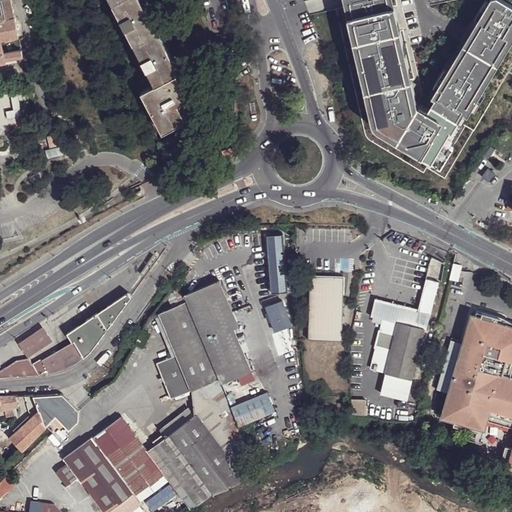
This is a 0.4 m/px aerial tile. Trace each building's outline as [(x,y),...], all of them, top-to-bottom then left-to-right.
[(0,0),(0,11),(1,19),(0,19),(0,60),(18,57),(11,17),(10,18),(7,0),(0,0)] [(111,0),(156,83),(142,92),(163,132),(186,119),(179,104),(190,98),(176,73),(179,71),(141,0),(111,0)] [(460,132),(457,130),(468,112),(471,114),(475,108),(486,90),(493,77),(490,75),(506,49),(509,51),(511,45),(511,3),(506,0),(494,0),(493,1),(477,28),(475,31),(478,33),(470,46),(463,59),(460,57),(457,61),(441,88),(437,94),(441,96),(432,111),(430,110),(428,113),(414,105),(409,80),(406,68),(403,55),(400,44),(392,6),(390,0),(352,0),(353,3),(356,15),(358,28),(361,39),(364,52),(367,64),(370,77),(372,88),(375,101),(378,113),(380,121),(394,129),(405,136),(416,142),(426,148),(444,159),(453,144),(460,132)] [(487,0),(473,25),(477,28),(493,1),(492,0),(487,0)] [(397,5),(392,6),(400,44),(406,43),(397,5)] [(353,29),(358,28),(356,15),(350,16),(353,29)] [(475,31),(467,44),(470,46),(478,33),(475,31)] [(358,54),(364,52),(361,39),(356,41),(358,54)] [(509,51),(506,49),(490,75),(493,77),(495,78),(510,52),(509,51)] [(409,54),(403,55),(406,68),(412,67),(409,54)] [(436,85),(441,88),(457,61),(453,58),(436,85)] [(364,78),(370,77),(367,64),(361,65),(364,78)] [(414,79),(409,80),(414,105),(428,113),(430,110),(431,108),(419,101),(414,79)] [(370,103),(375,101),(372,88),(367,90),(370,103)] [(486,90),(475,108),(480,111),(490,93),(486,90)] [(468,112),(457,130),(460,132),(462,132),(473,115),(471,114),(468,112)] [(392,134),(394,129),(380,121),(378,113),(372,114),(375,124),(392,134)] [(413,147),(416,142),(405,136),(402,140),(413,147)] [(175,139),(159,147),(164,157),(179,149),(175,139)] [(458,147),(453,144),(444,159),(426,148),(423,153),(446,167),(458,147)] [(484,157),(489,160),(496,150),(492,147),(484,157)] [(483,177),(490,182),(496,174),(489,170),(483,177)] [(283,234),(267,236),(272,292),(287,290),(283,234)] [(433,256),(419,312),(431,316),(440,318),(448,288),(454,264),(433,256)] [(344,279),(311,277),(307,341),(341,343),(344,279)] [(221,383),(250,372),(235,330),(239,328),(221,282),(186,296),(221,383)] [(76,340),(85,355),(96,344),(106,331),(134,293),(131,288),(70,331),(76,340)] [(292,325),(283,299),(266,306),(275,331),(292,325)] [(419,312),(375,302),(372,317),(382,319),(399,324),(399,322),(425,329),(425,330),(427,331),(431,316),(419,312)] [(186,303),(161,313),(177,353),(191,388),(217,378),(186,303)] [(436,389),(448,392),(442,415),(455,419),(465,422),(471,424),(484,428),(487,420),(511,426),(511,446),(505,444),(500,462),(511,465),(511,376),(510,376),(511,368),(511,325),(497,321),(475,315),(471,314),(463,343),(451,339),(436,389)] [(499,315),(497,321),(511,325),(511,321),(507,318),(499,315)] [(399,324),(382,319),(370,368),(386,372),(399,324)] [(425,329),(399,322),(399,324),(386,372),(413,378),(425,330),(425,329)] [(26,357),(30,356),(31,356),(52,342),(46,333),(43,327),(18,344),(21,349),(26,357)] [(151,332),(144,328),(137,340),(144,343),(151,332)] [(48,368),(51,372),(55,372),(66,368),(76,363),(85,355),(76,340),(45,357),(43,359),(48,368)] [(144,343),(137,340),(127,357),(137,363),(147,345),(144,343)] [(177,353),(157,361),(170,396),(191,388),(177,353)] [(31,356),(30,356),(26,357),(18,359),(0,371),(0,376),(40,373),(34,363),(31,356)] [(43,359),(34,363),(40,373),(48,368),(43,359)] [(217,378),(191,388),(196,413),(231,460),(236,458),(209,393),(221,387),(217,378)] [(274,411),(267,392),(231,406),(239,425),(274,411)] [(65,393),(34,394),(41,410),(48,425),(54,419),(61,425),(67,432),(80,420),(81,408),(65,393)] [(19,404),(16,394),(8,394),(0,394),(0,408),(4,407),(16,405),(19,404)] [(351,414),(366,414),(367,399),(350,398),(351,414)] [(16,405),(4,407),(6,417),(18,414),(16,405)] [(150,433),(157,442),(169,433),(195,414),(188,405),(150,433)] [(12,437),(24,449),(48,425),(41,410),(12,437)] [(128,411),(124,414),(134,428),(138,425),(128,411)] [(213,493),(244,479),(231,460),(196,413),(195,414),(169,433),(213,493)] [(124,414),(94,436),(136,492),(141,499),(171,478),(148,448),(134,428),(124,414)] [(148,448),(157,442),(150,433),(142,423),(138,425),(134,428),(148,448)] [(471,424),(467,437),(480,441),(484,428),(471,424)] [(193,509),(213,493),(169,433),(157,442),(148,448),(171,478),(193,509)] [(106,511),(136,492),(94,436),(66,456),(70,461),(63,466),(73,481),(80,476),(106,511)] [(0,495),(15,482),(7,474),(0,480),(0,495)] [(65,511),(56,504),(42,502),(41,511),(65,511)]
